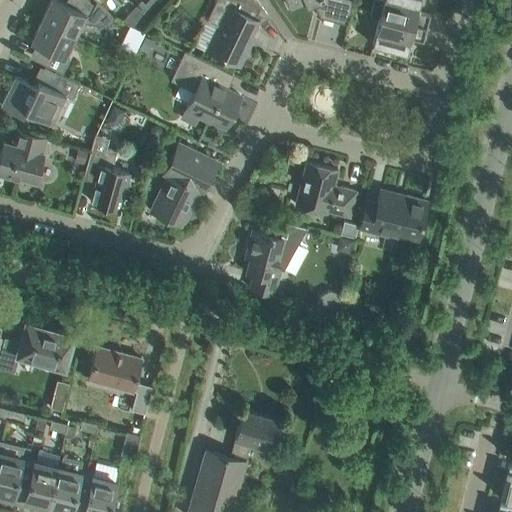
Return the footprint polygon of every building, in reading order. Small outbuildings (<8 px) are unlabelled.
[(97,1),(94,4),(89,0),(66,0),(65,2),(60,0),(49,0),(41,18),(75,34),(82,20),(110,25),(113,16),(97,1)] [(255,17),(261,3),(258,0),(215,0),(207,19),(218,24),(206,48),(240,64),(249,45),(245,43),(257,18),(255,17)] [(286,0),(289,6),(302,0),(312,0),(319,15),(335,20),(340,0),(286,0)] [(383,0),(380,14),(426,26),(430,13),(417,10),(419,0),(383,0)] [(135,5),(121,21),(134,27),(145,14),(135,5)] [(423,40),(426,26),(380,14),(372,43),(406,52),(410,37),(423,40)] [(64,56),(75,34),(41,18),(31,40),(44,47),(39,58),(63,70),(69,58),(64,56)] [(155,19),(147,28),(154,34),(162,25),(155,19)] [(154,40),(145,36),(139,48),(148,53),(154,40)] [(207,78),(214,64),(184,49),(175,70),(183,74),(179,83),(194,90),(186,106),(225,125),(240,94),(207,78)] [(14,75),(0,104),(22,114),(25,108),(46,118),(52,106),(58,108),(65,94),(72,97),(79,82),(44,65),(35,84),(14,75)] [(152,125),(150,130),(151,135),(155,137),(160,136),(162,130),(161,126),(157,123),(152,125)] [(3,140),(0,152),(0,173),(17,179),(18,175),(35,180),(43,151),(42,151),(47,135),(16,127),(11,142),(3,140)] [(94,136),(85,167),(98,171),(90,200),(119,208),(129,171),(112,166),(117,149),(106,146),(109,136),(95,133),(94,136)] [(168,174),(151,209),(182,224),(198,189),(202,191),(217,160),(179,142),(164,172),(168,174)] [(82,164),(86,149),(73,145),(69,160),(82,164)] [(306,160),(295,203),(327,211),(327,209),(349,215),(356,189),(341,185),(340,187),(334,185),(338,168),(306,160)] [(360,218),(358,226),(416,241),(422,219),(427,199),(407,194),(406,200),(379,193),(376,201),(365,199),(360,218)] [(268,215),(264,232),(252,229),(248,247),(252,248),(246,271),(253,273),(250,287),(273,293),(279,267),(283,268),(307,226),(268,215)] [(319,297),(317,309),(335,312),(340,294),(341,292),(329,290),(319,297)] [(359,298),(340,294),(335,312),(354,316),(359,298)] [(25,321),(19,341),(5,337),(0,355),(0,365),(15,370),(20,353),(64,365),(73,334),(55,329),(56,328),(43,324),(43,325),(25,321)] [(141,356),(97,344),(95,349),(93,350),(91,358),(92,360),(88,377),(136,390),(131,407),(145,411),(152,385),(139,381),(135,380),(141,356)] [(0,413),(7,415),(9,407),(0,404),(0,413)] [(24,419),(26,411),(9,407),(7,415),(24,419)] [(205,447),(186,511),(230,511),(246,458),(245,458),(250,440),(271,446),(279,417),(243,407),(229,454),(205,447)] [(66,430),(68,422),(51,418),(49,426),(66,430)] [(98,423),(82,419),(80,426),(96,430),(98,423)] [(134,457),(140,434),(127,430),(121,453),(134,457)] [(16,478),(21,456),(22,449),(0,443),(0,444),(0,496),(23,502),(29,481),(16,478)] [(47,504),(57,465),(21,456),(16,478),(29,481),(23,502),(37,506),(38,502),(47,504)] [(74,492),(79,471),(57,465),(47,504),(56,507),(55,511),(61,511),(82,511),(87,496),(74,492)] [(107,511),(116,480),(79,471),(74,492),(87,496),(82,511),(107,511)] [(511,473),(508,473),(501,497),(511,499),(511,473)]
